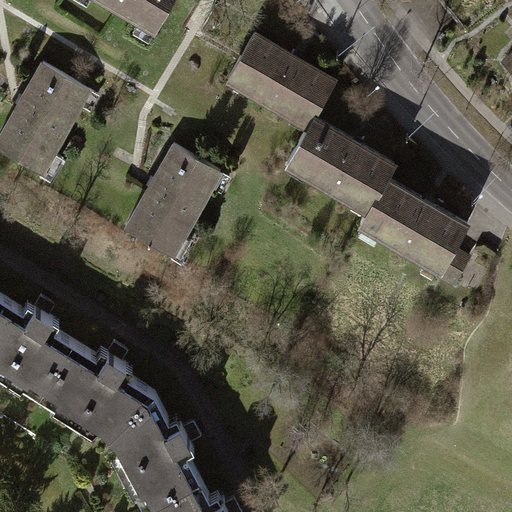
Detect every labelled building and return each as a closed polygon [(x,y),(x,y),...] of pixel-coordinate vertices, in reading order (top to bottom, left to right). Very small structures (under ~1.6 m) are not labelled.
[(106,0),(153,27),(168,0),(106,0)] [(229,75),(308,122),(313,114),(334,78),(297,56),(255,31),(240,56),(229,75)] [(18,102),(0,134),(0,142),(41,165),(87,84),(43,59),(18,102)] [(357,140),(313,114),(308,122),(287,158),(368,206),(387,174),(394,161),(357,140)] [(149,184),(126,223),(172,247),(220,167),(173,140),(149,184)] [(430,200),(387,174),(368,206),(361,217),(441,265),(453,245),(467,222),(430,200)] [(468,253),(453,245),(441,265),(437,271),(452,280),(468,253)] [(27,307),(0,290),(0,402),(4,405),(1,410),(17,421),(70,336),(47,321),(51,315),(46,311),(52,301),(37,292),(27,307)] [(101,355),(70,336),(17,421),(34,431),(37,426),(53,435),(49,441),(63,450),(66,444),(82,454),(153,385),(122,367),(126,361),(120,358),(128,345),(113,336),(101,355)] [(172,420),(153,385),(82,454),(93,471),(87,475),(94,489),(100,486),(108,501),(101,505),(104,511),(124,511),(199,472),(182,442),(200,432),(192,417),(181,422),(178,416),(172,420)] [(213,499),(199,472),(124,511),(236,511),(243,508),(234,493),(222,500),(220,495),(213,499)]
